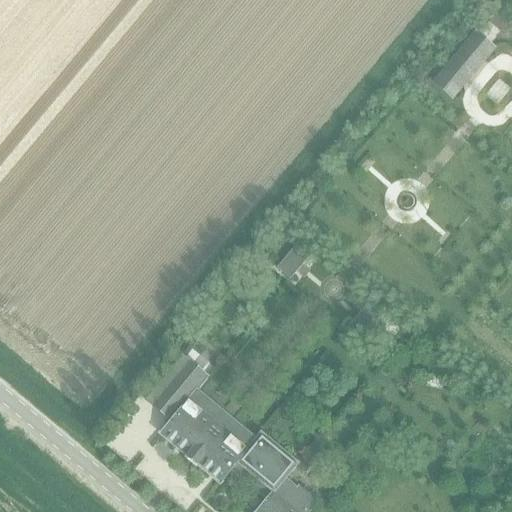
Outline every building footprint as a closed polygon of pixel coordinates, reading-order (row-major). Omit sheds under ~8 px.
[(473,33),(459,49),(478,65),(492,49),(473,33)] [(445,65),(432,82),(451,98),(465,82),(445,65)] [(177,358),(143,398),(170,421),(187,401),(200,386),(204,380),(177,358)] [(432,366),(430,376),(441,379),(443,368),(432,366)] [(170,421),(159,435),(218,484),(236,463),(246,451),(187,401),(170,421)] [(246,451),(236,463),(274,495),(259,511),(307,511),(315,502),(299,489),(287,479),(298,466),(260,435),(259,435),(246,451)]
